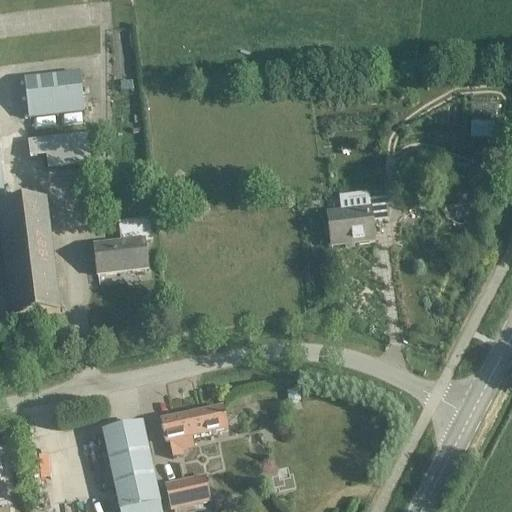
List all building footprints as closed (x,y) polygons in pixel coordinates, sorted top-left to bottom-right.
[(78,77),(22,84),(27,124),(83,117),(78,77)] [(31,173),(91,166),(88,135),(27,142),(31,173)] [(454,188),(443,189),(443,202),(455,202),(455,206),(465,205),(465,201),(477,201),(476,187),(464,188),(464,183),(454,184),(454,188)] [(327,216),(331,250),(374,244),(371,222),(388,220),(384,193),(367,195),(369,210),(327,216)] [(0,219),(11,317),(59,311),(46,202),(8,207),(0,207),(0,219)] [(147,270),(143,241),(153,240),(150,218),(118,222),(121,244),(93,247),(97,277),(147,270)] [(161,422),(166,445),(169,444),(172,459),(182,457),(181,453),(193,450),(191,439),(228,431),(223,408),(161,422)] [(121,511),(126,511),(160,504),(142,426),(104,435),(121,511)] [(172,511),(211,502),(206,479),(167,487),(172,511)]
